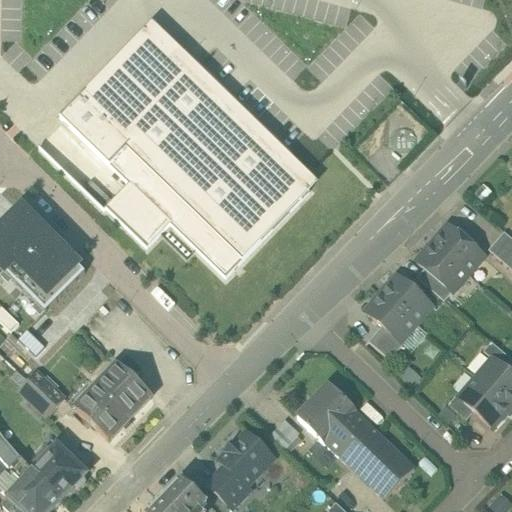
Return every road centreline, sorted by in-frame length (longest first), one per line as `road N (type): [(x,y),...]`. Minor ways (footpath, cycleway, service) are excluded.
road 1 (residential): [(239,386),(10,156)]
road 2 (residential): [(310,315),(511,103)]
road 3 (residential): [(310,315),(479,481)]
road 4 (residential): [(121,511),(239,386)]
